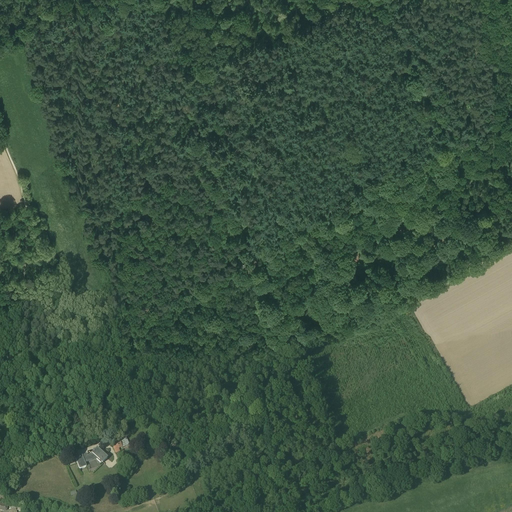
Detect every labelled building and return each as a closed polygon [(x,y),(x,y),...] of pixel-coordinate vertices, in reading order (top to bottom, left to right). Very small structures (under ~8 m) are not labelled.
[(119,440),(122,449),(129,446),(126,438),(119,440)] [(119,440),(111,444),(114,452),(122,449),(119,440)] [(97,450),(92,455),(86,457),(85,458),(88,463),(92,462),(92,461),(97,460),(98,459),(100,461),(101,462),(101,461),(103,463),(101,464),(102,464),(107,459),(97,450)] [(82,458),(76,460),(80,471),(86,468),(85,465),(82,458)] [(89,470),(99,467),(97,461),(91,463),(92,465),(87,467),(89,473),(89,472),(89,470)]
